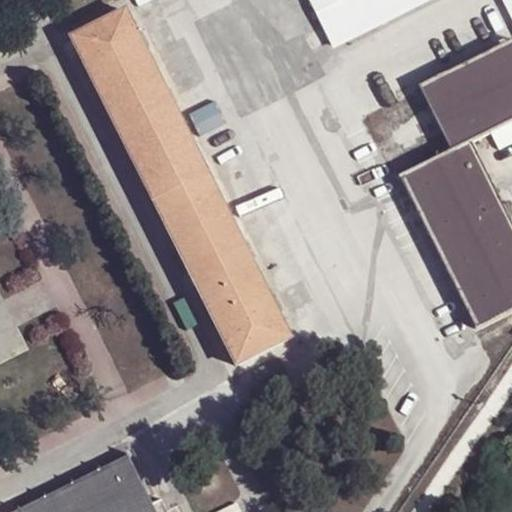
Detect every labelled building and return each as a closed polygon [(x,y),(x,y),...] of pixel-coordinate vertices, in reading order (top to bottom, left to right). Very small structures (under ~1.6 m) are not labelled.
[(307,0),(334,54),(440,0),(307,0)] [(511,0),(502,0),(511,19),(511,0)] [(127,9),(69,39),(235,370),(294,341),(127,9)] [(511,42),(419,89),(451,152),(471,143),(504,127),(511,122),(511,42)] [(451,152),(400,178),(476,330),(511,312),(511,224),(471,143),(451,152)] [(16,511),(155,511),(128,457),(16,511)]
